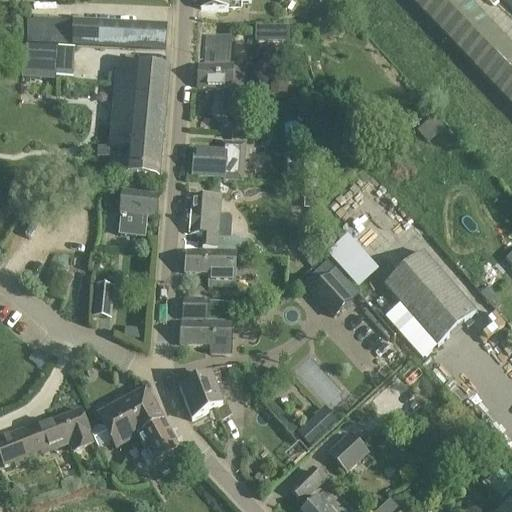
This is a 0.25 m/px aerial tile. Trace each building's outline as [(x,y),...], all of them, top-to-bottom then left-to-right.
[(200,0),(200,11),(224,12),(229,12),(229,5),(252,6),(251,0),(200,0)] [(511,49),(465,0),(408,0),(511,108),(511,49)] [(511,0),(501,0),(511,10),(511,0)] [(166,52),(166,51),(167,28),(28,21),(28,45),(166,52)] [(339,30),(319,30),(319,41),(339,41),(339,30)] [(58,51),(24,48),(21,81),(56,84),(58,51)] [(160,180),(170,70),(119,66),(111,150),(100,149),(99,157),(112,159),(112,151),(128,152),(126,177),(160,180)] [(222,115),(238,116),(241,71),(200,68),(198,89),(224,91),(222,115)] [(335,74),(331,78),(335,82),(339,79),(335,74)] [(433,117),(416,133),(428,145),(445,130),(433,117)] [(246,122),(219,120),(218,133),(245,135),(246,122)] [(192,178),(212,179),(223,180),(223,182),(243,184),(246,144),(221,142),(220,154),(194,152),(192,178)] [(299,153),(285,152),(283,185),(297,185),(299,153)] [(305,157),(304,190),(305,190),(304,210),(316,211),(318,157),(305,157)] [(63,180),(54,191),(65,200),(74,189),(63,180)] [(147,217),(157,219),(159,198),(123,194),(121,215),(122,215),(120,236),(145,239),(147,217)] [(204,250),(217,251),(217,253),(246,256),(247,242),(230,241),(232,219),(229,215),(220,215),(221,201),(191,198),(189,236),(205,237),(204,250)] [(331,244),(337,251),(332,257),(360,286),(376,272),(347,242),(346,243),(340,236),(331,244)] [(309,242),(297,251),(313,270),(324,261),(309,242)] [(210,284),(216,285),(234,286),(236,259),(187,254),(185,276),(210,278),(210,284)] [(386,324),(421,363),(476,315),(422,254),(384,288),(403,309),(386,324)] [(47,292),(46,294),(53,297),(65,301),(72,277),(53,271),(47,292)] [(329,280),(311,295),(335,322),(353,307),(329,280)] [(97,289),(94,318),(111,320),(114,290),(97,289)] [(184,302),(183,320),(203,322),(207,322),(231,324),(232,306),(221,305),(209,304),(204,304),(184,302)] [(181,346),(212,349),(211,354),(231,356),(233,329),(183,325),(181,346)] [(257,383),(250,389),(255,394),(259,399),(282,379),(273,369),(259,382),(257,383)] [(211,379),(180,391),(192,423),(222,409),(211,379)] [(104,426),(90,434),(98,449),(113,441),(117,449),(138,438),(163,421),(146,391),(123,404),(99,417),(104,426)] [(324,409),(297,434),(311,449),(338,423),(324,409)] [(0,440),(0,458),(3,467),(45,449),(44,447),(54,443),(56,447),(70,442),(73,449),(92,441),(81,412),(32,431),(31,429),(0,440)] [(163,421),(138,438),(154,465),(162,461),(180,451),(179,450),(163,421)] [(369,456),(350,435),(328,456),(347,477),(369,456)] [(324,486),(313,474),(292,494),(303,506),(324,486)] [(19,485),(9,495),(17,503),(26,493),(19,485)] [(326,511),(317,502),(313,505),(305,511),(326,511)] [(511,511),(511,502),(501,511),(511,511)]
